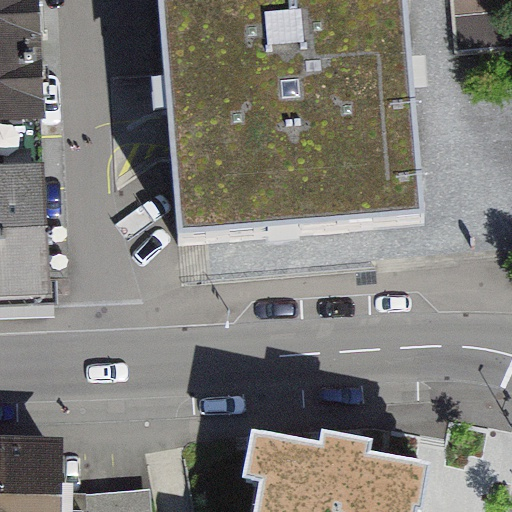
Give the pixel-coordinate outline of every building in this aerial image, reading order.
[(47,0),(0,0),(0,132),(53,130),(47,0)] [(189,0),(157,3),(177,251),(208,248),(427,230),(408,0),(189,0)] [(455,0),(459,57),(507,53),(502,0),(455,0)] [(0,168),(0,299),(50,297),(45,167),(0,168)] [(325,444),(323,456),(255,444),(247,490),(263,492),(259,511),(426,511),(433,475),(372,464),(374,453),(325,444)] [(0,455),(0,511),(62,511),(62,501),(63,456),(0,455)] [(62,511),(152,511),(152,496),(81,501),(62,501),(62,511)]
